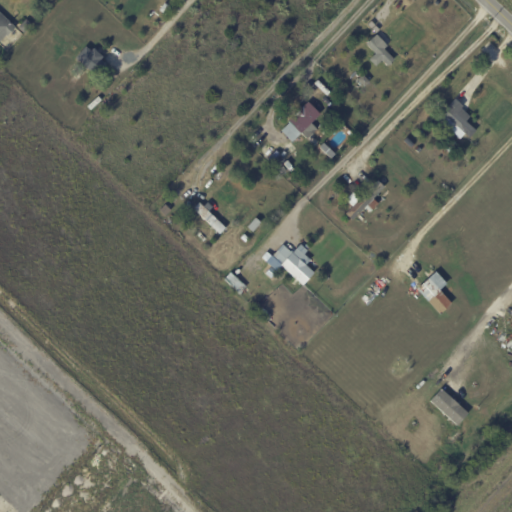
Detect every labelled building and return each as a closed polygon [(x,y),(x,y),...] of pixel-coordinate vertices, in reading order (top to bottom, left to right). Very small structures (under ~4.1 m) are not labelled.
[(0,14),(14,27),(6,37),(4,36),(0,40),(0,14)] [(28,21),(31,24),(23,34),(17,28),(25,19),(28,21)] [(377,35),(387,46),(384,49),(394,59),(387,66),(381,60),(375,66),(369,60),(375,53),(366,44),(376,34),(377,35)] [(74,59),(84,47),(89,51),(92,49),(102,57),(100,60),(105,64),(94,77),(74,59)] [(362,75),(369,82),(363,88),(356,81),(362,75)] [(455,100),(462,107),(460,109),(469,117),(465,122),(475,131),(468,139),(464,135),(459,139),(437,118),(454,99),(455,100)] [(308,102),(320,114),(311,123),(316,129),(306,139),(300,133),(292,141),(281,130),(289,123),(287,121),(295,114),(292,111),(299,104),(302,107),(307,101),(308,102)] [(453,141),(458,146),(450,154),(444,148),(452,140),(453,141)] [(307,152),(310,149),(317,155),(314,158),(307,152)] [(276,169),(271,163),(276,159),(281,164),(276,169)] [(377,207),(373,212),(368,207),(353,222),(346,215),(354,207),(347,201),(352,196),(354,198),(355,196),(360,201),(378,182),(385,189),(374,200),(379,206),(377,207)] [(210,213),(226,229),(220,235),(204,220),(201,223),(197,219),(200,216),(193,209),(199,203),(210,213)] [(247,227),(256,218),(261,223),(253,232),(247,227)] [(240,239),(243,235),(248,239),(244,243),(240,239)] [(307,258),(308,259),(304,265),(313,273),(302,285),(278,263),(275,267),(269,262),(272,258),(270,257),(276,250),(278,252),(284,246),(290,251),(291,250),(292,252),(296,248),(307,258)] [(231,273),(238,279),(232,287),(225,281),(231,273)] [(432,283),(451,305),(439,316),(416,290),(428,279),(432,283)] [(256,305),(260,301),(265,305),(258,312),(254,308),(256,306),(256,305)] [(453,400),(469,414),(458,426),(430,402),(441,389),(453,400)]
